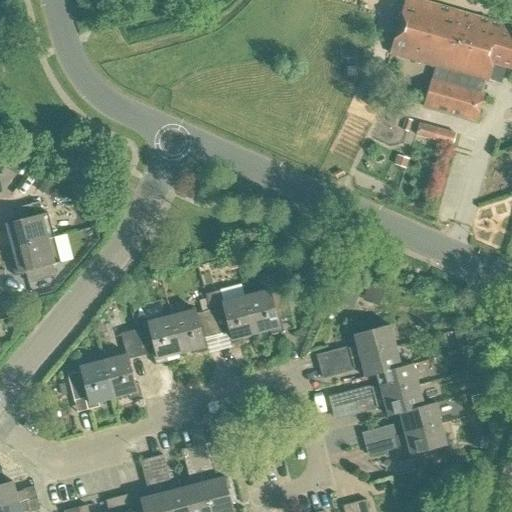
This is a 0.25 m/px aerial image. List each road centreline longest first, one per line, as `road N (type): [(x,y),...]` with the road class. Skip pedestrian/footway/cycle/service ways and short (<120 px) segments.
road 1 (residential): [(0,424),(52,460),(179,419),(199,394),(293,371),(322,475),(243,494)]
road 2 (tertiary): [(174,134),(511,281)]
road 3 (unclassified): [(174,134),(132,235),(0,394)]
road 4 (tertiary): [(53,0),(91,88),(174,134)]
